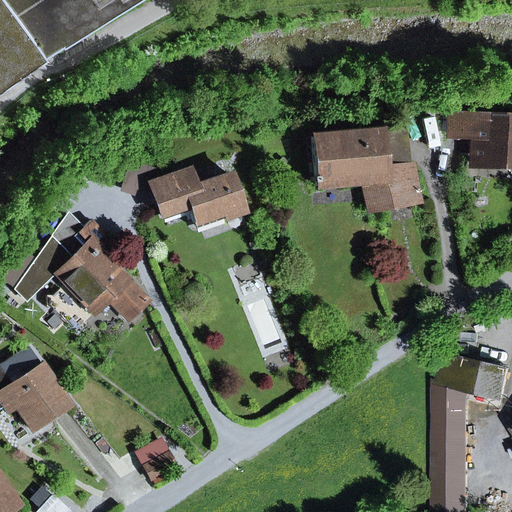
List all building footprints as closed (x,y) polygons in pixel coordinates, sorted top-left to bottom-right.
[(0,0),(0,11),(35,60),(47,53),(52,50),(53,51),(134,0),(0,0)] [(0,89),(37,63),(35,60),(0,11),(0,89)] [(447,133),(472,134),(473,118),(448,117),(447,133)] [(511,119),(473,118),(472,134),(471,160),(473,160),(511,161),(511,119)] [(383,167),(409,165),(406,129),(379,131),(383,167)] [(368,211),(416,202),(409,165),(383,167),(379,131),(310,137),(311,142),(307,142),(307,146),(311,146),(315,186),(363,182),(368,211)] [(473,168),(511,169),(511,161),(473,160),(473,168)] [(145,191),(153,169),(140,165),(138,172),(126,168),(121,183),(145,191)] [(191,187),(185,170),(148,183),(160,215),(187,206),(193,223),(220,213),(222,219),(242,212),(228,174),(191,187)] [(146,301),(97,251),(107,241),(89,222),(80,231),(65,216),(35,260),(13,290),(21,298),(66,255),(69,258),(54,273),(68,287),(73,283),(82,292),(77,296),(94,314),(108,300),(127,320),(146,301)] [(0,280),(13,290),(35,260),(21,250),(0,280)] [(21,298),(26,302),(54,273),(69,258),(66,255),(21,298)] [(502,396),(509,369),(446,353),(439,381),(468,388),(502,396)] [(0,369),(0,401),(7,411),(15,405),(32,430),(68,406),(40,364),(10,384),(0,369)] [(433,380),(432,511),(467,511),(468,388),(439,381),(433,380)] [(143,466),(167,453),(160,440),(136,454),(143,466)] [(167,453),(143,466),(150,479),(174,466),(167,453)] [(0,511),(9,511),(18,506),(0,479),(0,511)] [(70,511),(74,508),(54,494),(41,511),(70,511)]
